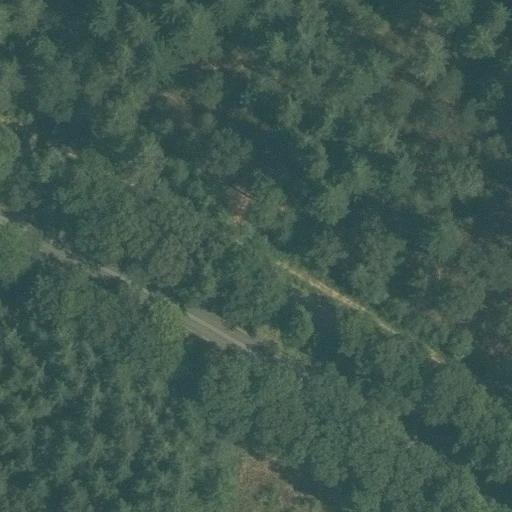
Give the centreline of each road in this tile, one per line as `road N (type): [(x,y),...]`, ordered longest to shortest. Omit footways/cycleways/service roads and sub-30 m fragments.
road 1 (track): [(0,110),(128,167),(422,336),(511,405)]
road 2 (primary): [(0,226),(123,286),(440,472),(494,511)]
